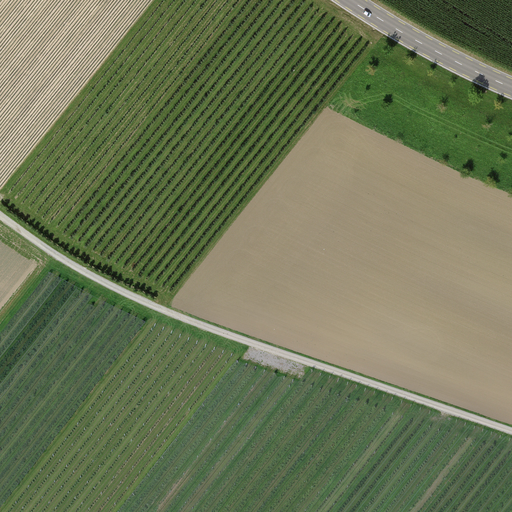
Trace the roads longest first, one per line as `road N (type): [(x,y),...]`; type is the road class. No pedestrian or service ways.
road 1 (track): [(511,433),(185,320),(97,278),(0,214)]
road 2 (primary): [(511,87),(350,0)]
